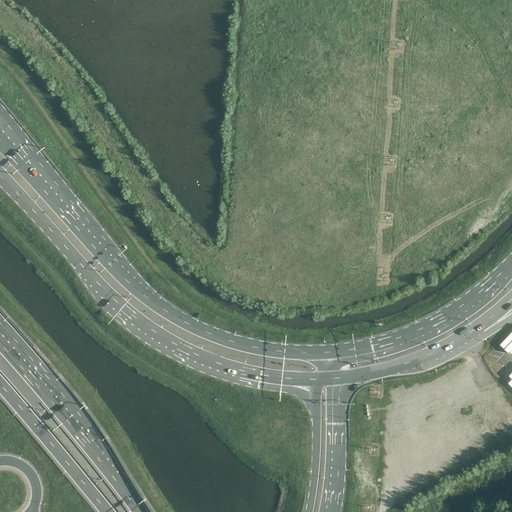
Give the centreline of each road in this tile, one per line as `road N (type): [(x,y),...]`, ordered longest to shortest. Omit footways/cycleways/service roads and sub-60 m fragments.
road 1 (primary): [(325,352),(228,339),(148,298),(0,128)]
road 2 (primary): [(0,175),(111,296),(162,336),(230,367),(316,379)]
road 3 (trunk): [(138,511),(0,343)]
road 4 (primary): [(511,261),(440,319),(325,352)]
road 5 (trunk): [(0,384),(107,511)]
road 6 (primary): [(338,378),(421,357),(480,325)]
road 7 (primary): [(335,511),(338,378)]
road 8 (primary): [(316,379),(310,511)]
